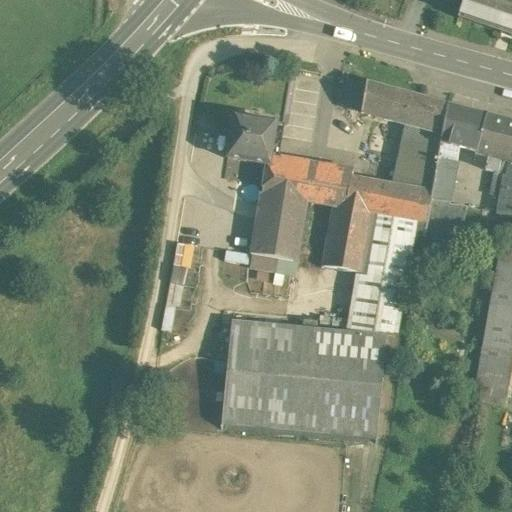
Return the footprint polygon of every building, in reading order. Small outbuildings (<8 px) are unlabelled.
[(511,0),(464,0),(457,20),(459,21),(459,19),(500,33),(499,34),(511,39),(511,37),(511,0)] [(363,110),(366,85),(341,81),(337,106),(363,110)] [(447,107),(366,85),(363,110),(362,116),(405,127),(420,131),(442,137),(447,107)] [(470,114),(447,107),(442,137),(441,144),(440,146),(460,152),(470,114)] [(511,125),(470,114),(460,152),(510,165),(511,165),(511,125)] [(275,126),(234,119),(227,161),(267,167),(268,168),(271,149),(275,126)] [(410,191),(420,131),(405,127),(394,189),(410,191)] [(442,137),(420,131),(410,191),(394,189),(350,181),(346,211),(370,215),(426,225),(430,204),(432,191),(441,144),(442,137)] [(460,152),(440,146),(432,191),(452,194),(460,152)] [(278,150),(271,149),(268,168),(267,167),(251,257),(277,262),(295,265),(305,204),(311,167),(277,161),(278,150)] [(443,206),(430,204),(426,225),(423,240),(499,253),(511,255),(511,252),(511,165),(510,165),(500,215),(443,206)] [(346,211),(350,181),(351,174),(311,167),(305,204),(331,210),(321,269),(358,276),(359,276),(370,215),(346,211)] [(452,194),(432,191),(430,204),(443,206),(452,194)] [(411,238),(423,240),(426,225),(370,215),(359,276),(358,276),(349,331),(386,334),(386,335),(394,336),(411,238)] [(511,291),(511,254),(511,255),(499,253),(492,288),(511,291)] [(277,262),(251,257),(249,270),(275,274),(277,262)] [(511,354),(511,291),(492,288),(481,348),(511,354)] [(180,332),(203,335),(207,310),(184,307),(180,332)] [(349,331),(231,319),(220,432),(375,446),(386,335),(386,334),(349,331)] [(511,354),(481,348),(474,386),(480,388),(508,393),(511,393),(511,354)] [(508,393),(480,388),(477,404),(505,409),(508,393)]
